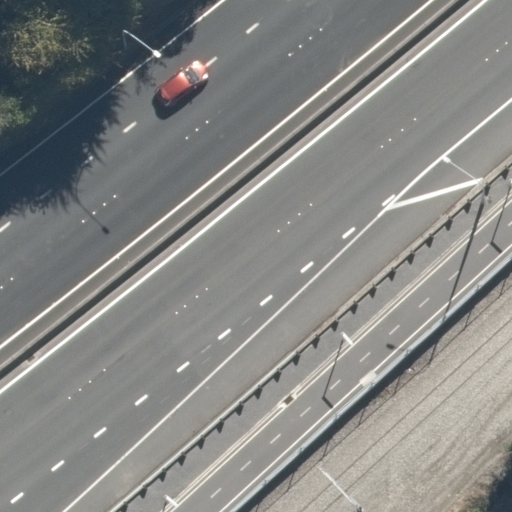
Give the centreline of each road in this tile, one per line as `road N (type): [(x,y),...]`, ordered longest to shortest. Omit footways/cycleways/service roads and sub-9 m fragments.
road 1 (trunk): [(511,37),(108,378)]
road 2 (trunk): [(0,268),(268,53)]
road 3 (trunk): [(0,240),(268,53)]
road 4 (trunk): [(108,378),(0,501)]
road 5 (trunk): [(108,378),(0,459)]
